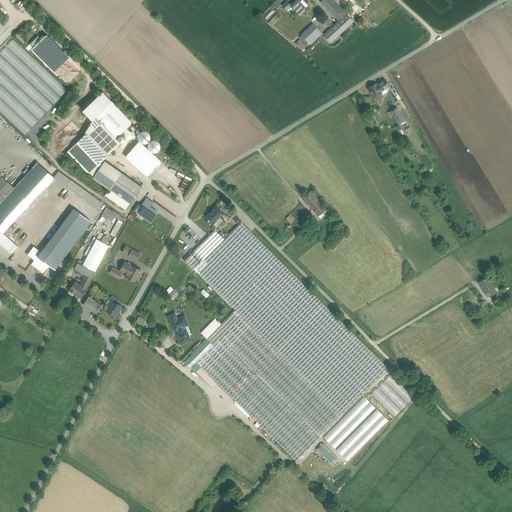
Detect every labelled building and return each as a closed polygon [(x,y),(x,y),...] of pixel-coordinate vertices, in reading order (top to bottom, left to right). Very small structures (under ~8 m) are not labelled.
[(311,8),(302,0),(296,0),(293,3),(296,6),(302,12),(304,14),(311,8)] [(343,10),(333,0),(323,0),(321,2),(335,17),(343,10)] [(287,1),(282,6),(286,11),(291,6),(291,5),(287,1)] [(302,12),(296,6),(293,9),(300,15),(302,12)] [(343,10),(335,17),(338,21),(346,14),(343,10)] [(338,21),(324,35),(331,42),(353,21),(346,14),(338,21)] [(313,24),(302,35),(309,42),(320,32),(313,24)] [(30,49),(53,72),(67,57),(43,33),(39,37),(37,35),(25,48),(28,51),(30,49)] [(61,96),(68,89),(13,39),(7,45),(61,96)] [(299,48),(303,44),(299,40),(295,44),(299,48)] [(60,97),(6,46),(0,52),(0,53),(54,103),(60,97)] [(53,104),(0,55),(0,67),(47,111),(53,104)] [(0,69),(0,81),(39,119),(46,112),(0,69)] [(44,80),(43,81),(59,95),(44,80)] [(385,80),(376,85),(376,84),(368,88),(374,97),(381,93),(380,91),(389,86),(385,80)] [(38,120),(0,83),(0,96),(32,127),(38,120)] [(82,109),(93,120),(94,117),(111,101),(102,90),(82,109)] [(50,102),(51,101),(42,93),(42,94),(50,102)] [(0,110),(24,134),(31,128),(0,98),(0,110)] [(34,102),(45,111),(46,111),(35,101),(34,102)] [(132,123),(111,101),(94,117),(115,139),(116,139),(132,123)] [(396,108),(390,111),(398,124),(401,122),(404,121),(396,108)] [(28,125),(29,124),(18,113),(17,114),(28,125)] [(115,139),(94,117),(93,120),(85,133),(106,156),(119,143),(116,139),(115,139)] [(147,143),(149,142),(150,140),(150,138),(150,136),(149,134),(148,133),(146,132),(144,131),(142,132),(140,133),(139,134),(138,136),(138,138),(138,140),(140,142),(141,143),(143,144),(145,144),(147,143)] [(106,156),(86,134),(68,151),(89,172),(106,156)] [(154,154),(157,153),(159,152),(160,150),(161,148),(161,146),(160,143),(158,142),(156,140),(154,140),(152,140),(150,141),(149,143),(148,145),(147,147),(148,149),(148,151),(150,153),(152,154),(154,154)] [(121,172),(105,161),(93,177),(110,189),(121,172)] [(0,203),(0,230),(3,233),(37,196),(54,177),(37,162),(14,188),(0,203)] [(86,191),(58,171),(52,179),(80,199),(97,212),(103,204),(86,191)] [(142,187),(121,172),(110,189),(130,203),(142,187)] [(0,178),(0,203),(14,188),(2,176),(0,178)] [(130,203),(110,189),(105,196),(125,210),(130,203)] [(310,191),(303,197),(311,206),(318,200),(310,191)] [(138,213),(151,222),(156,215),(154,214),(156,211),(150,207),(153,203),(146,198),(141,205),(143,207),(138,213)] [(318,200),(311,206),(318,216),(326,209),(318,200)] [(138,213),(143,207),(141,205),(140,204),(135,211),(138,213)] [(216,206),(206,217),(214,224),(224,213),(216,206)] [(73,208),(68,216),(85,229),(91,221),(73,208)] [(107,208),(102,216),(112,222),(117,213),(107,208)] [(288,215),(285,218),(290,224),(293,221),(288,215)] [(41,252),(37,256),(49,266),(55,270),(85,229),(68,216),(41,252)] [(203,261),(194,269),(231,305),(277,258),(241,222),(224,239),(203,261)] [(3,233),(0,230),(0,243),(12,254),(18,247),(3,233)] [(215,230),(194,252),(203,261),(224,239),(215,230)] [(96,239),(82,265),(95,272),(109,245),(96,239)] [(126,245),(122,252),(128,256),(132,249),(126,245)] [(49,266),(37,256),(41,252),(34,247),(27,255),(34,260),(31,264),(43,274),(49,266)] [(140,254),(132,249),(128,256),(137,261),(140,254)] [(201,260),(193,253),(189,258),(197,264),(201,260)] [(389,369),(277,258),(231,305),(235,310),(242,316),(278,353),(342,416),(389,369)] [(128,264),(124,262),(120,270),(127,274),(132,266),(130,265),(130,264),(128,263),(128,264)] [(82,265),(77,263),(74,268),(86,275),(92,278),(95,272),(82,265)] [(141,270),(132,265),(127,274),(126,277),(135,282),(141,270)] [(121,272),(113,267),(109,274),(118,279),(121,272)] [(92,278),(86,275),(80,285),(86,289),(92,278)] [(487,277),(478,282),(485,293),(488,291),(493,288),(487,277)] [(80,285),(75,282),(70,290),(80,297),(86,289),(80,285)] [(180,283),(167,296),(173,302),(186,289),(180,283)] [(101,305),(89,296),(83,304),(95,313),(101,305)] [(117,304),(113,301),(109,307),(107,306),(104,309),(111,314),(112,313),(115,316),(122,306),(117,303),(117,304)] [(235,310),(207,338),(213,345),(242,316),(235,310)] [(184,330),(182,327),(188,324),(184,316),(177,319),(175,320),(172,314),(168,316),(170,322),(174,331),(178,330),(179,332),(176,333),(181,344),(190,340),(185,329),(184,330)] [(146,320),(139,316),(136,322),(143,326),(146,320)] [(213,345),(196,362),(233,398),(278,353),(242,316),(213,345)] [(164,333),(158,341),(161,343),(167,336),(164,333)] [(342,416),(278,353),(233,398),(297,461),(342,416)] [(371,394),(394,416),(412,398),(389,375),(371,394)] [(363,396),(322,437),(334,449),(375,407),(363,396)] [(347,461),(388,420),(376,408),(335,449),(347,461)] [(323,442),(316,449),(330,463),(337,457),(323,442)]
